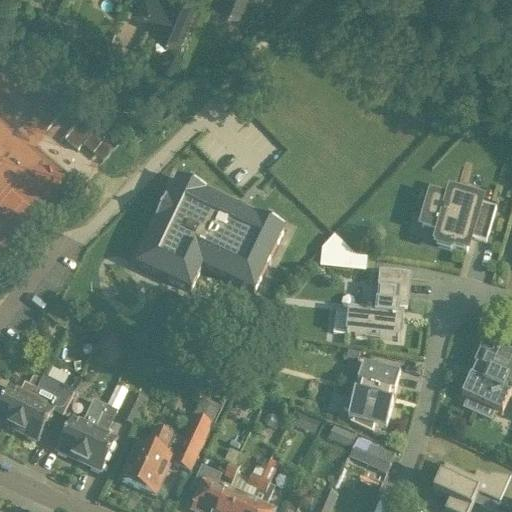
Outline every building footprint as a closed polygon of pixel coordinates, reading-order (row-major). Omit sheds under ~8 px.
[(151,31),(176,42),(193,0),(128,0),(135,3),(132,12),(155,22),(151,31)] [(216,0),(214,5),(232,13),(243,17),(249,0),(250,0),(265,6),(267,0),(216,0)] [(65,22),(55,18),(52,27),(61,31),(65,22)] [(2,46),(13,56),(20,48),(9,38),(2,46)] [(107,135),(69,105),(64,111),(102,142),(107,135)] [(78,153),(93,134),(80,124),(65,142),(78,153)] [(205,197),(206,195),(194,189),(178,181),(167,204),(165,203),(155,223),(157,224),(153,234),(136,269),(190,295),(202,271),(254,296),(284,232),(256,219),(255,221),(205,197)] [(430,198),(423,223),(440,228),(435,246),(438,246),(437,249),(450,252),(450,250),(466,255),(472,233),(488,238),(496,211),(480,206),(481,205),(450,195),(448,203),(430,198)] [(340,245),(334,240),(323,252),(321,262),(338,264),(340,245)] [(410,280),(371,275),(369,291),(362,290),(359,315),(347,314),(344,337),(400,343),(403,320),(396,319),(397,312),(406,313),(410,280)] [(46,319),(65,334),(74,316),(57,308),(46,319)] [(171,317),(163,313),(157,325),(169,331),(173,323),(171,317)] [(118,336),(106,331),(97,350),(110,355),(118,336)] [(233,342),(231,351),(248,356),(251,347),(233,342)] [(464,411),(491,423),(507,385),(511,387),(511,358),(485,346),(461,400),(468,403),(464,411)] [(348,352),(345,361),(357,364),(359,356),(348,352)] [(343,412),(348,415),(346,421),(352,422),(351,426),(349,425),(348,426),(372,437),(373,436),(371,435),(373,428),(385,431),(392,407),(386,405),(389,395),(394,396),(399,376),(362,365),(356,386),(361,387),(358,398),(353,396),(352,399),(350,399),(343,412)] [(34,392),(14,433),(40,445),(53,415),(62,420),(75,394),(42,377),(34,392)] [(0,410),(0,426),(14,433),(34,392),(24,387),(19,396),(9,391),(0,410)] [(118,411),(127,392),(117,387),(108,407),(118,411)] [(146,399),(135,394),(119,424),(131,429),(146,399)] [(122,484),(154,499),(169,466),(190,476),(220,410),(203,402),(184,444),(155,431),(147,449),(139,445),(122,484)] [(71,422),(57,454),(78,464),(103,409),(93,404),(82,427),(71,422)] [(102,475),(117,443),(105,438),(117,415),(103,409),(78,464),(102,475)] [(297,431),(304,428),(307,420),(295,415),(289,427),(297,431)] [(356,440),(333,430),(328,442),(351,452),(356,440)] [(395,459),(375,450),(366,470),(386,479),(395,459)] [(229,467),(234,469),(240,456),(229,452),(223,464),(229,467)] [(260,481),(255,493),(264,497),(268,488),(278,468),(269,464),(269,463),(264,473),(260,481)] [(200,495),(192,511),(218,511),(227,493),(219,489),(223,480),(225,477),(204,467),(193,491),(200,495)] [(223,480),(232,484),(233,483),(235,477),(238,471),(229,467),(225,477),(223,480)] [(437,485),(432,496),(437,498),(449,504),(445,511),(470,511),(473,506),(478,497),(483,500),(479,509),(485,511),(492,511),(496,505),(499,506),(511,480),(489,477),(488,479),(476,474),(473,481),(445,468),(437,485)] [(260,481),(264,473),(263,472),(256,469),(246,489),(255,493),(260,481)] [(227,493),(218,511),(246,511),(255,493),(246,489),(233,483),(228,493),(227,493)] [(255,493),(246,511),(269,511),(266,510),(274,491),(268,488),(264,497),(255,493)] [(326,495),(318,511),(331,511),(337,501),(326,495)]
